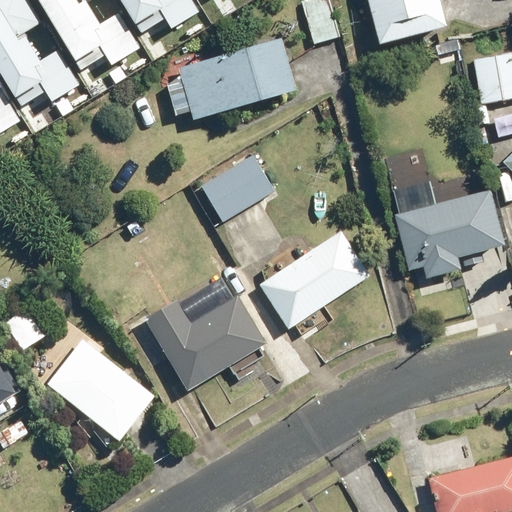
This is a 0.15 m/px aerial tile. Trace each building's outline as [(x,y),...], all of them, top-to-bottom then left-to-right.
[(22,0),(0,0),(0,74),(22,106),(46,90),(56,104),(79,88),(56,56),(46,63),(28,37),(41,28),(22,0)] [(32,0),(83,73),(107,56),(116,70),(139,54),(117,22),(107,29),(89,3),(93,0),(32,0)] [(116,0),(138,31),(162,15),(171,28),(194,12),(185,0),(116,0)] [(332,0),(305,0),(304,1),(317,44),(344,36),(332,0)] [(373,0),(385,42),(453,24),(446,0),(373,0)] [(286,36),(185,69),(188,78),(170,84),(180,116),(194,111),(198,122),(303,87),(286,36)] [(511,52),(476,59),(485,104),(511,99),(511,52)] [(0,141),(22,126),(0,94),(0,141)] [(257,153),(203,186),(226,223),(278,192),(271,181),(282,174),(271,157),(263,162),(257,153)] [(495,187),(398,214),(414,270),(427,266),(430,278),(467,268),(464,257),(511,245),(495,187)] [(345,230),(264,283),(294,328),(375,275),(345,230)] [(181,300),(149,320),(193,391),(272,342),(242,293),(194,322),(181,300)] [(30,306),(2,327),(22,354),(50,334),(30,306)] [(88,338),(52,382),(126,441),(161,397),(88,338)] [(0,402),(21,390),(0,354),(0,402)] [(22,420),(0,433),(0,441),(5,450),(31,434),(22,420)] [(511,456),(432,475),(441,511),(495,511),(511,508),(511,456)]
